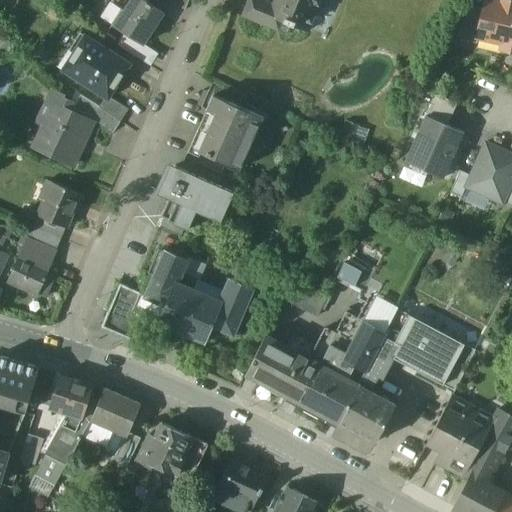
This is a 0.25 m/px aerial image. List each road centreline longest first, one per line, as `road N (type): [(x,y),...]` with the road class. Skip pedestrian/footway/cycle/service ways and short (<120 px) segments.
road 1 (tertiary): [(61,346),(143,374),(411,511)]
road 2 (residential): [(61,346),(206,0)]
